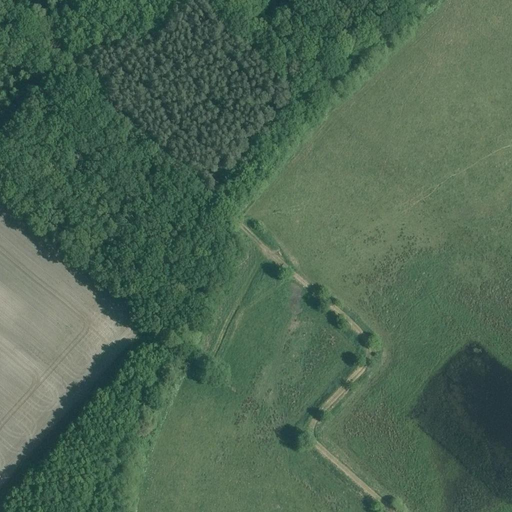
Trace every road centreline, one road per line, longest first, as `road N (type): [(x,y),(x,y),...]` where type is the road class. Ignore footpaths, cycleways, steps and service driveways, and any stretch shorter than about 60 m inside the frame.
road 1 (track): [(0,56),(87,93),(124,119),(292,274)]
road 2 (track): [(160,340),(146,342),(0,502)]
road 3 (track): [(265,248),(209,362),(195,366),(160,340)]
